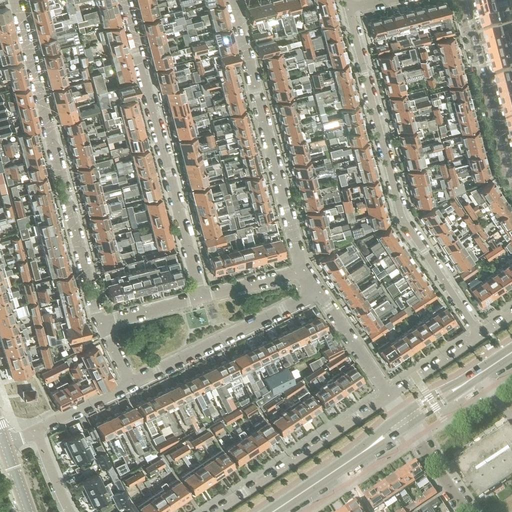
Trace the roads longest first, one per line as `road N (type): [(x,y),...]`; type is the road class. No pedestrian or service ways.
road 1 (residential): [(480,336),(404,222),(349,9)]
road 2 (residential): [(13,0),(99,322)]
road 3 (residential): [(201,297),(123,0)]
road 4 (residential): [(229,0),(302,268)]
road 5 (residential): [(128,384),(318,290)]
road 6 (residential): [(218,511),(391,397)]
road 7 (residential): [(459,0),(511,185)]
road 8 (tertiary): [(406,420),(275,511)]
road 9 (residential): [(318,290),(391,397)]
road 10 (tertiary): [(511,351),(406,420)]
